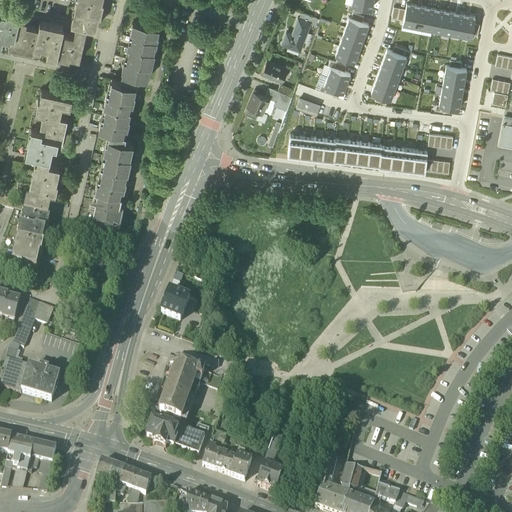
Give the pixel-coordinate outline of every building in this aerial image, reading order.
[(76,0),(74,9),(77,10),(77,14),(73,13),(71,22),(77,23),(87,26),(94,27),(96,28),(99,13),(101,14),(104,0),(102,0),(76,0)] [(403,20),(402,23),(412,25),(416,5),(406,2),(405,8),(403,20)] [(366,7),(351,4),(348,3),(347,9),(365,13),(366,7)] [(422,27),(426,6),(416,5),(412,25),(422,27)] [(397,19),(399,7),(393,6),(391,18),(397,19)] [(432,29),(436,9),(426,6),(422,27),(432,29)] [(399,7),(397,19),(403,20),(405,8),(399,7)] [(441,31),(445,10),(436,9),(432,29),(441,31)] [(451,33),(455,13),(445,10),(441,31),(451,33)] [(46,54),(69,60),(70,57),(70,55),(80,57),(84,38),(74,35),(62,33),(64,26),(40,21),(39,27),(26,24),(27,20),(15,18),(16,13),(7,11),(6,13),(2,12),(1,14),(0,13),(0,40),(2,40),(2,37),(3,34),(10,35),(10,38),(9,43),(16,45),(15,48),(27,50),(28,47),(35,49),(35,48),(40,49),(41,45),(42,42),(49,44),(48,47),(46,54)] [(310,23),(315,25),(318,18),(301,12),(299,18),(310,22),(310,23)] [(354,12),(351,17),(363,21),(365,16),(354,12)] [(461,35),(465,14),(455,13),(451,33),(461,35)] [(474,22),(475,17),(465,14),(461,35),(471,37),(471,34),(474,22)] [(351,17),(349,16),(345,26),(365,33),(368,23),(363,21),(351,17)] [(282,44),(300,51),(303,41),(307,32),(310,23),(310,22),(299,18),(298,18),(295,25),(296,26),(293,35),(286,32),(282,44)] [(128,48),(132,49),(153,53),(154,46),(156,46),(158,36),(155,35),(157,27),(133,22),(131,29),(135,30),(134,36),(130,35),(129,36),(133,37),(132,41),(130,41),(129,47),(128,47),(128,48)] [(480,23),(474,22),(471,34),(477,35),(480,23)] [(77,23),(74,35),(84,38),(87,26),(77,23)] [(503,40),(503,24),(491,24),(490,40),(503,40)] [(365,33),(345,26),(342,35),(361,42),(365,33)] [(307,32),(303,41),(309,43),(312,34),(307,32)] [(361,42),(342,35),(338,44),(358,52),(361,42)] [(338,44),(335,54),(338,55),(349,59),(354,61),(358,52),(338,44)] [(394,45),(392,51),(406,56),(409,57),(411,51),(394,45)] [(121,75),(138,79),(147,81),(150,67),(151,67),(154,53),(153,53),(132,49),(130,57),(125,56),(124,58),(128,59),(127,64),(123,63),(121,75)] [(392,51),(387,49),(383,60),(402,67),(406,56),(392,51)] [(500,67),(503,55),(497,54),(495,66),(500,67)] [(338,55),(336,61),(347,65),(349,59),(338,55)] [(506,68),(509,56),(503,55),(500,67),(506,68)] [(345,70),(347,65),(336,61),(330,59),(328,64),(331,65),(345,70)] [(450,59),(449,65),(461,67),(462,61),(450,59)] [(261,72),(282,81),(287,68),(267,60),(261,72)] [(383,60),(379,70),(398,77),(402,67),(383,60)] [(324,63),(321,73),(327,75),(331,65),(328,64),(324,63)] [(449,65),(446,64),(444,74),(465,78),(466,68),(461,67),(449,65)] [(345,70),(331,65),(327,75),(347,82),(350,72),(345,70)] [(398,77),(379,70),(375,81),(394,88),(398,77)] [(315,88),(319,89),(321,84),(324,85),(327,75),(321,73),(315,88)] [(464,78),(444,74),(442,84),(463,88),(464,78)] [(137,85),(138,79),(121,75),(120,81),(135,84),(137,85)] [(338,90),(343,92),(347,82),(327,75),(324,85),(338,90)] [(496,91),(498,79),(492,78),(490,90),(494,91),(496,91)] [(98,128),(108,130),(123,133),(124,127),(127,127),(129,117),(128,117),(130,109),(128,109),(130,102),(133,103),(135,93),(134,93),(135,84),(120,81),(112,79),(110,87),(112,87),(111,91),(109,91),(107,90),(107,91),(111,92),(110,98),(105,97),(104,104),(106,104),(105,111),(107,111),(106,115),(101,114),(101,115),(105,116),(104,123),(100,122),(98,128)] [(502,92),(504,80),(498,79),(496,91),(502,92)] [(504,80),(502,92),(507,93),(510,82),(504,80)] [(375,81),(370,92),(376,94),(388,98),(390,99),(394,88),(375,81)] [(280,83),(277,89),(281,91),(292,95),(294,89),(280,83)] [(335,97),(338,90),(324,85),(321,84),(319,89),(318,90),(335,97)] [(463,88),(442,84),(440,94),(461,98),(463,88)] [(278,97),(281,91),(277,89),(269,86),(266,92),(278,97)] [(36,157),(50,160),(53,147),(56,147),(58,140),(62,140),(67,118),(59,116),(62,104),(70,106),(72,96),(41,89),(41,90),(44,91),(42,99),(39,98),(37,98),(35,107),(38,108),(37,111),(35,110),(34,112),(43,114),(45,114),(44,118),(42,117),(40,126),(42,126),(41,131),(39,130),(31,128),(31,129),(33,130),(32,134),(30,133),(26,150),(29,150),(28,154),(26,153),(25,155),(36,157)] [(256,118),(263,121),(267,112),(263,110),(269,97),(265,95),(254,90),(245,113),(256,117),(256,118)] [(275,104),(287,108),(292,95),(281,91),(278,97),(277,100),(275,104)] [(496,91),(494,91),(491,103),(505,105),(507,93),(502,92),(496,91)] [(278,97),(266,92),(265,95),(269,97),(276,100),(277,100),(278,97)] [(388,98),(376,94),(374,100),(385,104),(388,98)] [(440,94),(438,104),(453,107),(459,108),(461,98),(440,94)] [(320,104),(300,96),(296,108),(316,115),(317,113),(320,104)] [(263,110),(267,112),(271,113),(276,100),(269,97),(263,110)] [(452,113),(453,107),(438,104),(435,104),(434,109),(452,113)] [(499,143),(511,145),(511,123),(511,124),(511,119),(511,117),(504,116),(499,143)] [(126,134),(123,133),(108,130),(107,137),(124,140),(126,134)] [(287,153),(299,155),(302,134),(290,133),(287,153)] [(313,136),(302,134),(299,155),(310,156),(313,136)] [(324,137),(313,136),(310,156),(322,158),(324,137)] [(133,142),(124,140),(107,137),(104,148),(108,149),(107,155),(103,154),(102,155),(108,156),(106,165),(127,171),(128,171),(131,156),(130,156),(133,142)] [(336,139),(324,137),(322,158),(333,159),(333,158),(336,139)] [(333,158),(344,160),(347,139),(336,137),(336,139),(333,158)] [(344,160),(356,161),(359,140),(347,139),(344,160)] [(356,161),(367,163),(370,142),(359,140),(356,161)] [(381,143),(370,142),(367,163),(379,164),(381,144),(381,143)] [(378,165),(390,166),(392,146),(381,144),(379,164),(378,165)] [(390,166),(401,168),(404,147),(392,146),(390,166)] [(401,168),(412,169),(415,148),(404,147),(401,168)] [(427,150),(415,148),(412,169),(424,171),(424,170),(426,158),(427,150)] [(36,158),(35,163),(48,166),(50,160),(36,157),(25,155),(25,156),(36,158)] [(23,217),(21,226),(47,232),(50,219),(48,219),(51,205),(53,206),(53,205),(58,184),(57,183),(60,168),(48,166),(35,163),(33,171),(36,172),(35,178),(32,177),(30,184),(33,185),(32,192),(28,191),(27,200),(29,200),(28,207),(25,206),(24,211),(23,214),(26,215),(26,218),(23,217)] [(125,178),(127,171),(106,165),(102,164),(101,165),(102,166),(101,172),(103,172),(102,176),(100,176),(98,175),(98,176),(102,177),(100,183),(96,182),(95,190),(97,191),(96,197),(98,197),(97,201),(92,200),(90,210),(97,212),(96,217),(95,217),(93,226),(100,228),(100,231),(106,233),(108,226),(113,227),(112,232),(113,232),(120,234),(123,219),(122,219),(124,212),(117,211),(121,195),(119,194),(121,187),(124,188),(126,178),(125,178)] [(47,233),(47,232),(21,226),(20,228),(23,229),(23,232),(19,231),(17,241),(21,242),(21,245),(17,244),(15,253),(19,254),(18,257),(14,256),(12,265),(36,271),(39,256),(41,256),(44,246),(42,245),(45,233),(47,233)] [(161,315),(180,322),(189,301),(170,293),(161,315)] [(20,301),(7,298),(2,317),(2,318),(15,322),(20,301)] [(24,349),(34,321),(41,305),(30,300),(25,311),(19,328),(19,329),(13,345),(18,347),(24,349)] [(53,310),(41,305),(34,321),(47,326),(53,310)] [(13,345),(10,343),(8,349),(16,352),(18,347),(13,345)] [(8,349),(5,361),(13,363),(16,352),(8,349)] [(20,353),(16,352),(13,363),(21,366),(22,362),(18,361),(20,353)] [(21,366),(13,363),(5,361),(0,376),(0,388),(21,395),(22,394),(29,369),(29,368),(21,366)] [(153,411),(166,416),(166,419),(159,420),(158,420),(157,421),(153,419),(145,438),(153,441),(152,445),(165,450),(167,446),(168,447),(174,449),(174,448),(198,457),(204,440),(205,439),(195,435),(179,429),(180,426),(176,425),(173,424),(172,421),(173,418),(186,423),(205,373),(172,361),(153,411)] [(49,367),(48,371),(49,371),(48,375),(59,378),(61,371),(49,367)] [(51,403),(59,378),(48,375),(49,371),(48,371),(42,370),(41,373),(29,369),(22,394),(51,403)] [(204,440),(206,440),(210,429),(198,425),(195,435),(205,439),(204,440)] [(218,440),(225,442),(226,437),(214,433),(212,437),(219,439),(218,440)] [(0,436),(0,452),(8,455),(11,439),(0,436)] [(212,437),(208,450),(214,452),(218,440),(219,439),(212,437)] [(30,462),(30,459),(34,444),(11,439),(8,455),(7,457),(30,462)] [(257,487),(276,494),(284,474),(272,469),(282,445),(273,442),(257,487)] [(56,449),(34,444),(30,459),(39,461),(42,462),(54,464),(52,463),(56,449)] [(202,467),(214,471),(220,454),(214,452),(208,450),(202,467)] [(214,471),(230,477),(235,460),(220,454),(214,471)] [(251,462),(243,459),(237,456),(235,460),(230,477),(244,482),(251,462)] [(7,457),(5,468),(11,470),(27,473),(28,468),(30,462),(7,457)] [(322,487),(327,489),(329,483),(331,483),(337,460),(327,458),(320,487),(322,488),(322,487)] [(30,462),(28,468),(32,469),(37,470),(39,461),(30,459),(30,462)] [(38,475),(43,476),(50,478),(54,464),(42,462),(38,475)] [(101,480),(108,483),(114,467),(101,462),(96,478),(101,480)] [(108,483),(114,485),(119,487),(119,486),(125,471),(114,467),(108,483)] [(341,494),(348,496),(354,472),(346,469),(341,488),(342,490),(341,494)] [(125,471),(119,486),(124,488),(130,490),(131,490),(136,475),(125,471)] [(354,472),(348,496),(355,499),(372,505),(374,498),(363,494),(362,498),(356,496),(357,492),(362,473),(354,472)] [(1,488),(7,489),(10,476),(3,475),(1,488)] [(151,480),(136,475),(131,490),(139,493),(146,496),(151,480)] [(47,492),(50,478),(43,476),(39,491),(47,492)] [(92,493),(98,494),(101,483),(100,482),(101,480),(96,478),(92,493)] [(110,494),(112,494),(116,494),(116,495),(119,487),(114,485),(111,491),(110,494)] [(314,508),(323,511),(341,511),(348,496),(341,494),(327,489),(322,487),(322,488),(314,508)] [(381,501),(395,506),(399,496),(377,488),(375,497),(381,500),(381,501)] [(127,505),(137,505),(139,493),(131,490),(130,490),(127,504),(127,505)] [(226,511),(227,509),(209,502),(208,502),(200,499),(186,493),(185,511),(226,511)] [(369,511),(372,505),(355,499),(348,496),(341,511),(369,511)] [(115,505),(115,498),(112,498),(98,497),(91,497),(91,505),(115,505)] [(377,511),(381,501),(381,500),(375,497),(374,498),(372,505),(369,511),(377,511)]
